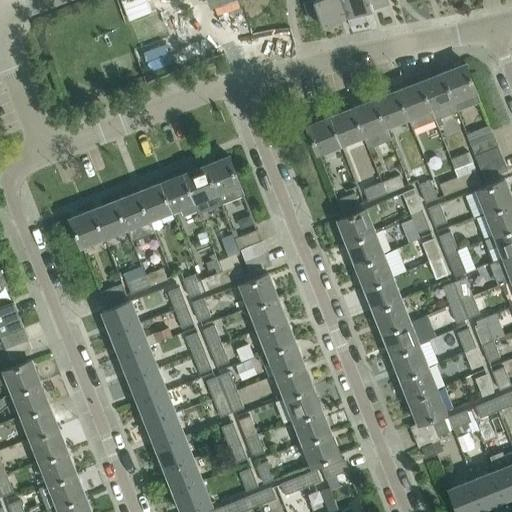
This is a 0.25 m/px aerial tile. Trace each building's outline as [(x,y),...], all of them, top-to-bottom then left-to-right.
[(349,26),(341,0),(310,0),(304,2),(309,20),(318,17),(321,25),(346,17),(349,26)] [(364,11),(372,8),(369,0),(341,0),(349,26),(367,20),(364,11)] [(387,0),(369,0),(372,8),(389,3),(387,0)] [(442,71),(457,110),(457,109),(480,100),(465,62),(464,63),(464,64),(443,72),(442,71)] [(457,110),(442,71),(441,72),(442,73),(420,81),(420,80),(419,80),(434,119),(457,110)] [(434,119),(419,80),(419,82),(398,90),(397,89),(408,117),(409,117),(413,127),(434,119)] [(408,117),(397,89),(396,89),(397,90),(375,99),(375,98),(374,98),(385,126),(386,125),(408,117)] [(385,126),(374,98),(374,99),(353,108),(352,106),(352,107),(363,135),(368,147),(391,138),(386,125),(385,126)] [(363,135),(352,107),(351,107),(352,108),(330,116),(330,115),(329,115),(340,144),(363,135)] [(340,144),(329,115),(329,116),(329,117),(308,125),(307,124),(306,124),(317,153),(340,144)] [(470,144),(492,135),(489,125),(466,134),(470,144)] [(493,134),(492,135),(470,144),(474,155),(498,146),(493,134)] [(502,158),(498,146),(474,155),(479,167),(502,158)] [(451,159),(458,176),(459,176),(461,181),(458,183),(460,188),(480,181),(468,152),(451,159)] [(206,165),(221,202),(222,203),(244,195),(228,155),(227,155),(228,156),(206,165)] [(507,170),(502,158),(479,167),(484,179),(507,170)] [(221,202),(206,165),(206,164),(205,164),(205,165),(184,174),(195,201),(199,210),(221,202)] [(195,201),(184,174),(183,172),(182,173),(183,174),(161,183),(172,209),(181,206),(185,216),(199,210),(195,201)] [(405,177),(408,184),(417,181),(414,173),(405,177)] [(400,174),(382,181),(386,193),(404,186),(400,174)] [(460,188),(458,183),(461,181),(459,176),(458,176),(439,183),(444,195),(460,188)] [(476,189),(485,212),(511,201),(511,200),(511,201),(503,179),(505,179),(504,178),(476,189)] [(426,202),(437,198),(430,179),(418,184),(426,202)] [(172,209),(161,183),(161,181),(160,182),(160,183),(139,191),(150,218),(172,209)] [(386,193),(382,181),(364,188),(368,200),(386,193)] [(402,192),(411,216),(417,214),(416,211),(422,208),(413,187),(402,192)] [(150,218),(139,191),(138,190),(137,190),(138,192),(116,200),(127,227),(132,240),(155,231),(150,218)] [(358,204),(354,193),(337,200),(341,211),(358,204)] [(127,227),(116,200),(116,199),(115,199),(115,201),(94,209),(95,213),(104,236),(127,227)] [(511,201),(485,212),(494,234),(511,227),(511,201)] [(439,203),(428,208),(435,226),(446,221),(439,203)] [(104,236),(95,213),(94,209),(93,208),(92,208),(93,209),(71,217),(70,216),(70,217),(81,245),(104,236)] [(346,241),(346,242),(374,231),(365,208),(337,219),(338,220),(339,219),(347,241),(346,241)] [(422,208),(416,211),(417,214),(411,216),(418,232),(429,228),(422,208)] [(452,227),(459,245),(468,242),(461,224),(452,227)] [(511,227),(494,234),(484,238),(489,248),(498,245),(503,257),(511,253),(511,227)] [(258,229),(238,236),(243,248),(262,240),(258,229)] [(383,253),(374,231),(346,242),(348,242),(356,263),(355,264),(383,253)] [(438,236),(445,252),(451,250),(452,253),(458,251),(450,231),(438,236)] [(422,242),(428,259),(434,257),(435,260),(441,257),(433,238),(422,242)] [(246,261),(267,252),(262,240),(243,248),(241,248),(246,261)] [(466,271),(458,251),(452,253),(451,250),(445,252),(455,276),(466,271)] [(272,264),(267,252),(246,261),(251,272),(272,264)] [(392,276),(383,253),(355,264),(355,265),(357,264),(365,286),(364,286),(364,287),(392,276)] [(511,253),(503,257),(511,279),(511,253)] [(105,285),(93,255),(86,258),(98,288),(105,285)] [(447,274),(441,257),(435,260),(434,257),(428,259),(436,278),(447,274)] [(217,272),(200,279),(204,290),(226,282),(223,276),(226,275),(224,269),(222,270),(217,258),(206,262),(209,270),(215,268),(217,272)] [(148,259),(141,262),(146,275),(148,274),(150,280),(147,281),(149,286),(169,279),(161,259),(149,263),(148,259)] [(224,269),(226,275),(223,276),(226,282),(244,275),(240,263),(224,269)] [(468,276),(466,271),(455,276),(456,280),(454,281),(460,298),(466,296),(467,299),(473,297),(466,277),(468,276)] [(250,306),(276,296),(277,296),(277,295),(275,295),(267,274),(268,273),(268,272),(241,283),(250,306)] [(150,280),(148,274),(146,275),(129,282),(133,292),(149,286),(147,281),(150,280)] [(204,290),(200,279),(198,280),(195,274),(184,278),(191,296),(204,290)] [(401,298),(392,276),(364,287),(366,287),(374,308),(373,309),(401,298)] [(460,298),(454,281),(442,286),(449,302),(455,300),(456,303),(461,301),(460,298)] [(99,292),(103,304),(127,294),(123,283),(99,292)] [(174,307),(180,305),(181,308),(187,306),(179,286),(167,291),(174,307)] [(284,318),(276,296),(250,306),(259,329),(285,319),(286,318),(286,317),(284,318)] [(480,313),(473,297),(467,299),(466,296),(460,298),(461,301),(468,318),(480,313)] [(205,297),(193,301),(200,319),(212,315),(205,297)] [(410,321),(401,298),(373,309),(373,310),(374,309),(383,331),(382,331),(382,332),(410,321)] [(113,333),(113,334),(141,323),(131,299),(102,310),(103,311),(104,311),(112,332),(111,333),(112,334),(113,333)] [(468,318),(461,301),(456,303),(455,300),(449,302),(457,322),(468,318)] [(14,302),(0,307),(0,336),(0,337),(24,328),(14,302)] [(193,323),(187,306),(181,308),(180,305),(174,307),(182,327),(193,323)] [(435,324),(447,321),(444,309),(431,313),(435,324)] [(418,318),(410,321),(382,332),(383,332),(392,353),(391,354),(419,343),(416,335),(423,332),(418,318)] [(293,340),(285,319),(259,329),(268,351),(294,341),(295,341),(295,340),(293,340)] [(474,326),(481,342),(487,340),(488,343),(494,341),(486,321),(474,326)] [(150,346),(141,323),(113,334),(121,355),(120,355),(120,356),(122,356),(122,357),(150,346)] [(204,329),(210,345),(217,343),(218,346),(224,344),(216,324),(204,329)] [(29,340),(24,328),(0,337),(5,349),(29,340)] [(457,332),(465,352),(471,350),(469,347),(475,344),(469,328),(457,332)] [(185,336),(192,353),(198,350),(199,353),(205,351),(197,332),(185,336)] [(33,352),(29,340),(5,349),(10,361),(33,352)] [(500,357),(494,341),(488,343),(487,340),(481,342),(489,362),(500,357)] [(302,363),(294,341),(268,351),(277,374),(303,364),(304,363),(303,362),(302,363)] [(224,344),(218,346),(217,343),(210,345),(218,365),(230,360),(224,344)] [(428,366),(419,343),(391,354),(391,355),(392,354),(401,376),(400,376),(400,377),(428,366)] [(483,364),(475,344),(469,347),(471,350),(465,352),(471,368),(483,364)] [(158,368),(150,346),(122,357),(130,377),(129,378),(129,379),(131,378),(131,379),(158,368)] [(212,368),(205,351),(199,353),(198,350),(192,353),(200,373),(212,368)] [(247,357),(254,371),(268,365),(262,351),(247,357)] [(15,392),(39,383),(40,382),(40,381),(39,382),(30,360),(32,359),(31,359),(0,370),(0,384),(10,380),(15,392)] [(311,385),(303,364),(277,374),(286,396),(311,386),(313,386),(312,385),(311,385)] [(436,388),(428,366),(400,377),(401,377),(410,398),(408,399),(409,399),(436,388)] [(504,367),(492,371),(499,389),(511,385),(504,367)] [(168,391),(158,368),(131,379),(139,400),(138,400),(138,401),(140,401),(140,402),(168,391)] [(230,371),(219,375),(225,392),(231,390),(233,393),(238,391),(230,371)] [(482,396),(494,392),(487,374),(475,378),(482,396)] [(225,392),(219,375),(207,380),(213,397),(219,394),(220,397),(226,395),(225,392)] [(48,404),(39,383),(15,392),(23,414),(48,404)] [(320,408),(311,386),(286,396),(295,419),(320,409),(322,408),(321,407),(320,408)] [(430,417),(442,412),(446,411),(436,388),(409,399),(409,400),(410,399),(419,421),(417,421),(418,422),(430,417)] [(238,391),(233,393),(231,390),(225,392),(226,395),(233,412),(245,407),(238,391)] [(176,413),(168,391),(140,402),(148,422),(147,423),(147,424),(148,423),(149,424),(176,413)] [(511,392),(511,391),(495,398),(497,404),(494,405),(496,411),(511,404),(511,392)] [(233,412),(226,395),(220,397),(219,394),(213,397),(221,417),(233,412)] [(496,411),(494,405),(497,404),(495,398),(476,406),(480,417),(496,411)] [(49,404),(48,404),(23,414),(32,436),(57,427),(48,405),(49,404)] [(329,430),(320,409),(295,419),(304,441),(329,431),(331,431),(330,430),(329,430)] [(466,410),(445,418),(449,430),(471,421),(466,410)] [(449,430),(445,418),(442,412),(430,417),(435,428),(438,436),(450,431),(449,430)] [(185,436),(176,413),(149,424),(157,445),(156,445),(156,446),(157,446),(158,446),(185,436)] [(240,419),(246,435),(252,433),(253,436),(259,434),(251,415),(240,419)] [(414,436),(435,428),(430,417),(418,422),(410,425),(414,436)] [(222,426),(228,443),(234,441),(235,444),(241,441),(233,422),(222,426)] [(58,426),(57,427),(32,436),(41,459),(66,449),(57,427),(58,427),(58,426)] [(439,439),(438,436),(435,428),(414,436),(418,447),(421,446),(432,442),(439,439)] [(338,453),(329,431),(304,441),(312,464),(339,453),(339,452),(338,453)] [(265,451),(259,434),(253,436),(252,433),(246,435),(254,455),(265,451)] [(194,458),(185,436),(158,446),(166,467),(165,468),(165,469),(166,468),(166,469),(194,458)] [(247,458),(241,441),(235,444),(234,441),(228,443),(232,453),(225,455),(229,465),(247,458)] [(436,453),(432,442),(421,446),(425,457),(436,453)] [(67,449),(66,449),(41,459),(50,481),(75,472),(66,450),(67,450),(67,449)] [(203,480),(194,458),(166,469),(175,490),(174,490),(174,491),(175,491),(203,480)] [(321,467),(326,478),(349,469),(344,458),(321,467)] [(269,461),(258,465),(265,482),(276,478),(269,461)] [(511,463),(495,470),(505,496),(511,493),(511,463)] [(247,490),(258,485),(251,467),(240,472),(247,490)] [(317,469),(300,475),(303,481),(300,482),(302,488),(322,480),(317,469)] [(505,496),(495,470),(473,479),(483,505),(505,496),(505,497),(506,497),(505,496)] [(76,471),(75,472),(50,481),(58,504),(64,502),(84,494),(75,473),(76,472),(76,471)] [(14,491),(7,475),(1,477),(0,474),(0,473),(0,491),(2,496),(14,491)] [(302,488),(300,482),(303,481),(300,475),(281,483),(285,495),(302,488)] [(483,505),(473,479),(450,488),(450,487),(449,487),(458,511),(464,511),(482,505),(482,506),(483,506),(483,505)] [(212,502),(203,480),(175,491),(183,511),(187,511),(193,510),(206,504),(212,502)] [(272,487),(257,493),(259,498),(256,499),(258,505),(259,504),(262,511),(277,506),(274,499),(276,498),(272,487)] [(339,511),(330,488),(320,492),(328,511),(339,511)] [(240,511),(258,505),(256,499),(259,498),(257,493),(234,502),(237,507),(234,508),(235,511),(240,511)] [(85,494),(84,494),(64,502),(58,504),(61,511),(90,511),(84,495),(85,494)] [(8,504),(11,511),(25,511),(20,499),(8,504)] [(235,511),(234,508),(237,507),(234,502),(209,511),(235,511)]
